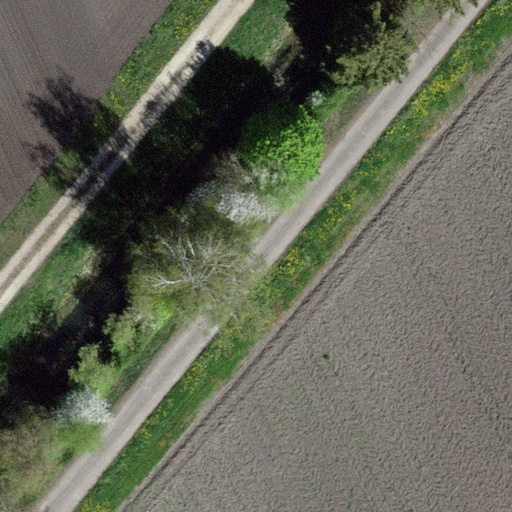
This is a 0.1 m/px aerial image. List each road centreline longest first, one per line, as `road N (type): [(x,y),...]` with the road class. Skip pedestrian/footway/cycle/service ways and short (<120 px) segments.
road 1 (track): [(511,21),(106,511)]
road 2 (track): [(222,0),(0,275)]
